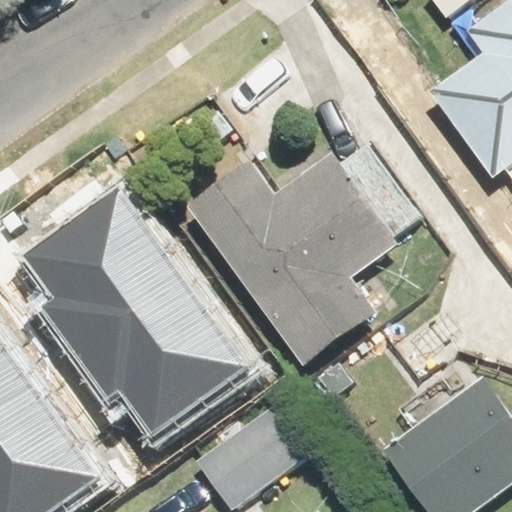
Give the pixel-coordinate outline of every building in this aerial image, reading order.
[(485,47),(435,82),(496,169),(511,157),(511,0),(494,0),(466,20),(485,47)] [(265,162),(202,207),(321,375),(399,320),(369,278),(415,246),(353,159),(292,201),(265,162)] [(56,294),(41,305),(117,412),(136,398),(163,436),(263,366),(130,179),(26,253),(56,294)] [(0,511),(57,511),(105,479),(0,331),(0,511)] [(511,398),(500,382),(401,453),(443,511),(497,511),(511,501),(511,398)] [(312,387),(206,465),(240,511),(346,433),(312,387)]
